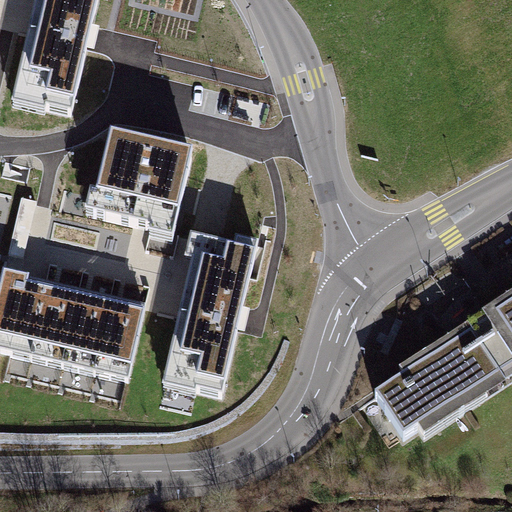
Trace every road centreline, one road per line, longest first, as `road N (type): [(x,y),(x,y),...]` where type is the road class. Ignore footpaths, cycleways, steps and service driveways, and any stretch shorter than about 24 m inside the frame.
road 1 (tertiary): [(0,473),(189,471),(247,455),(299,407),(346,306),(377,268)]
road 2 (residential): [(315,139),(267,141),(144,114)]
road 3 (tertiary): [(377,268),(511,185)]
road 4 (tertiary): [(315,139),(279,19),(264,0)]
road 5 (tertiary): [(377,268),(341,212),(315,139)]
